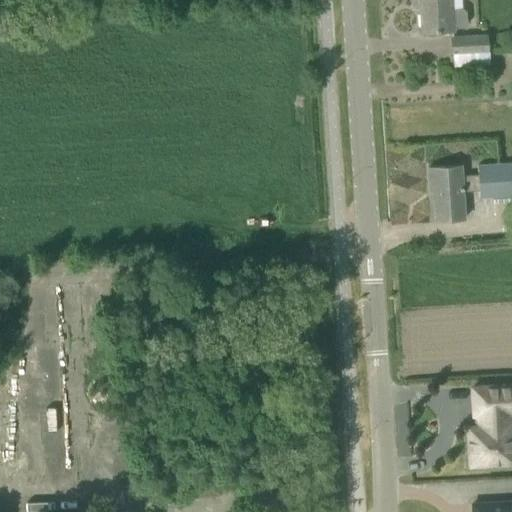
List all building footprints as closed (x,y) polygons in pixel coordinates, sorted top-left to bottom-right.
[(450,8),(450,0),(421,0),(423,31),(451,30),(451,28),(464,27),(467,23),(467,11),(463,7),(450,8)] [(454,53),(489,51),(488,34),(453,36),(454,53)] [(511,194),(511,162),(478,165),(478,174),(462,175),(462,165),(428,167),(430,189),(433,190),(435,220),(466,218),(464,190),(479,189),(480,197),(511,194)] [(470,464),(511,461),(511,431),(511,424),(510,424),(510,412),(511,411),(511,383),(472,386),(473,414),(478,414),(479,426),(468,426),(470,464)] [(511,511),(511,500),(472,503),(472,511),(511,511)]
